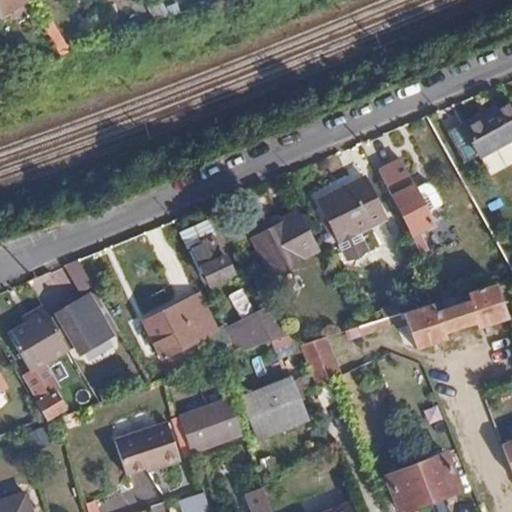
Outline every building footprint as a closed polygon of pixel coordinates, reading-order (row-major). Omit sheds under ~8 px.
[(27,0),(0,0),(0,16),(28,1),(27,0)] [(511,162),(511,104),(510,102),(462,128),(488,175),(511,162)] [(411,234),(407,236),(429,281),(447,273),(438,253),(429,257),(417,231),(432,223),(406,169),(385,179),(411,234)] [(365,177),(321,199),(342,240),(386,217),(365,177)] [(278,218),(250,235),(270,270),(315,245),(294,207),(278,215),(278,218)] [(195,247),(213,284),(236,274),(225,253),(222,255),(214,238),(217,236),(209,219),(182,232),(190,249),(195,247)] [(511,289),(511,277),(500,281),(504,292),(511,289)] [(479,326),(509,314),(497,282),(494,283),(402,312),(404,316),(406,326),(398,328),(402,344),(419,348),(444,339),(441,331),(475,318),(479,326)] [(48,319),(65,350),(75,345),(79,351),(111,333),(88,295),(48,319)] [(200,295),(142,324),(159,358),(217,330),(200,295)] [(44,312),(41,306),(21,317),(24,322),(44,312)] [(27,372),(65,350),(48,319),(44,312),(24,322),(4,332),(27,372)] [(402,312),(371,322),(357,326),(360,333),(395,323),(404,316),(402,312)] [(226,330),(236,353),(254,346),(242,322),(226,330)] [(505,378),(511,375),(511,329),(490,338),(505,378)] [(314,384),(331,377),(338,374),(324,337),(301,344),(314,384)] [(357,366),(386,355),(377,350),(363,356),(357,366)] [(290,383),(244,400),(258,435),(304,418),(290,383)] [(51,391),(32,402),(41,418),(43,421),(63,409),(51,391)] [(232,399),(181,417),(194,455),(246,438),(232,399)] [(160,463),(162,466),(180,461),(167,421),(114,439),(124,475),(146,468),(160,463)] [(511,441),(503,444),(511,467),(511,441)] [(416,464),(431,500),(460,489),(446,453),(416,464)] [(399,511),(402,511),(431,500),(416,464),(386,476),(399,511)] [(0,493),(0,511),(33,511),(25,486),(0,493)] [(185,511),(208,511),(211,511),(204,490),(180,497),(185,511)] [(353,511),(349,503),(326,511),(353,511)]
